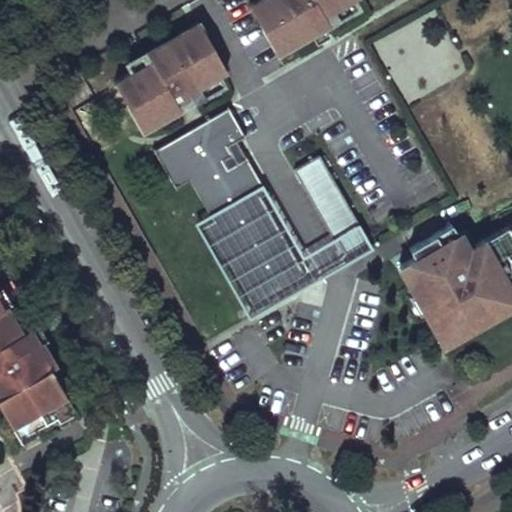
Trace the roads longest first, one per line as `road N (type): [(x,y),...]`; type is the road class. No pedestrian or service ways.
road 1 (tertiary): [(0,95),(169,396),(206,478)]
road 2 (tertiary): [(350,511),(320,481),(292,468),(248,464),(206,478)]
road 3 (tertiary): [(385,511),(511,441)]
